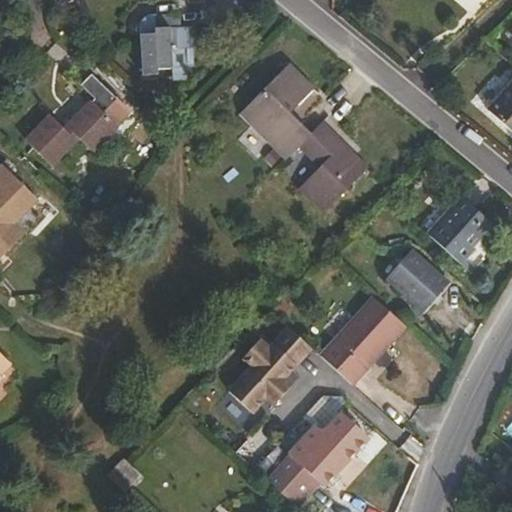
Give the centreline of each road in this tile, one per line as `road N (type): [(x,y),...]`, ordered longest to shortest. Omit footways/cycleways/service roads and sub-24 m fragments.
road 1 (residential): [(285,0),(511,187)]
road 2 (secondary): [(511,325),(449,448),(428,511)]
